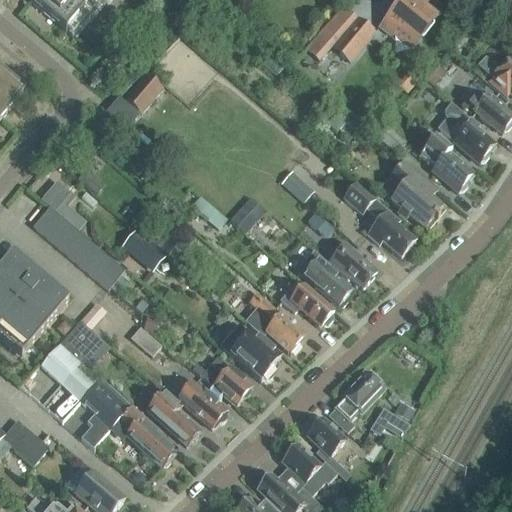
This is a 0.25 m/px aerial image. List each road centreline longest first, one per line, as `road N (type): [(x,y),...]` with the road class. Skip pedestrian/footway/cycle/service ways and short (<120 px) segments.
road 1 (residential): [(186,511),(472,246),(511,197)]
road 2 (residential): [(0,31),(77,96),(0,191)]
